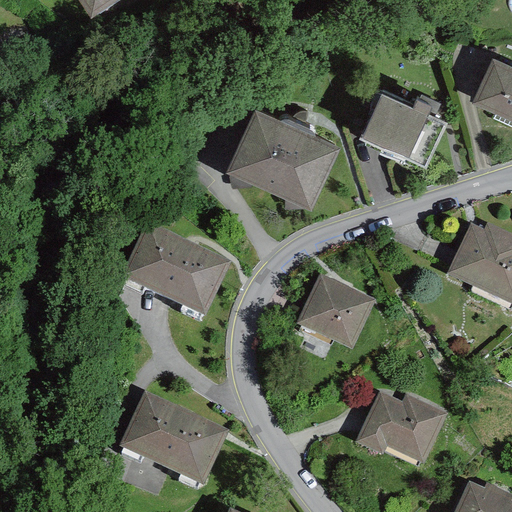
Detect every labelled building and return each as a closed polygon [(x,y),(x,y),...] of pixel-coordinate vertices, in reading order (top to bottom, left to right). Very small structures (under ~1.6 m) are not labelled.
[(511,68),(495,61),(477,100),(511,115),(511,68)] [(412,109),(381,94),(362,135),(426,165),(445,124),(427,115),(432,104),(418,98),(412,109)] [(336,148),(253,110),(227,168),(309,206),(336,148)] [(475,233),(455,274),(511,301),(511,241),(491,232),(488,239),(475,233)] [(228,271),(148,234),(126,281),(206,317),(228,271)] [(373,306),(324,283),(304,323),(354,346),(373,306)] [(226,438),(146,402),(125,448),(205,485),(226,438)] [(383,402),(364,442),(385,452),(388,445),(425,462),(444,421),(409,405),(405,413),(383,402)] [(463,511),(511,511),(511,491),(492,482),(490,487),(477,481),(463,511)]
